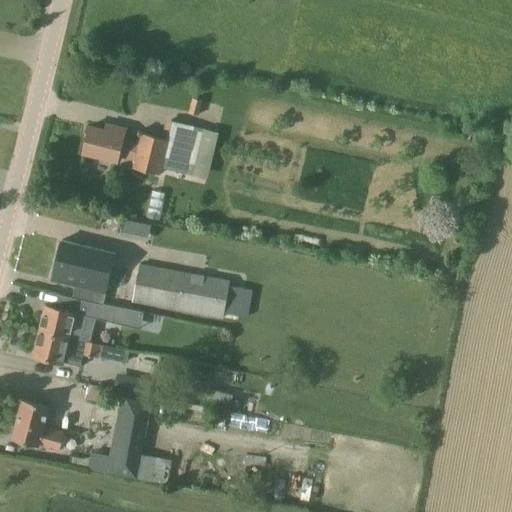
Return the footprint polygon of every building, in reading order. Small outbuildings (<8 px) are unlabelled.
[(199,116),(203,101),(193,98),(189,113),(199,116)] [(172,121),(167,140),(169,140),(162,168),(188,174),(199,128),(172,121)] [(169,140),(167,140),(142,133),(140,144),(123,140),(126,129),(107,125),(105,130),(90,127),(83,154),(118,162),(119,157),(135,161),(134,168),(160,175),(162,168),(169,140)] [(123,219),(119,233),(145,240),(149,226),(123,219)] [(73,297),(103,305),(116,254),(61,241),(52,280),(75,286),(73,297)] [(248,318),(254,290),(230,286),(231,281),(139,264),(133,302),(223,319),(224,314),(248,318)] [(105,305),(101,320),(141,329),(145,312),(105,304),(105,305)] [(95,318),(75,314),(45,307),(39,334),(89,344),(95,318)] [(89,344),(39,334),(34,357),(64,363),(81,367),(83,355),(98,358),(100,346),(89,344)] [(230,409),(233,395),(210,389),(207,403),(230,409)] [(111,457),(135,461),(136,456),(147,403),(123,398),(111,457)] [(60,450),(65,433),(44,427),(50,406),(23,399),(12,440),(39,447),(39,445),(60,450)] [(132,478),(135,461),(111,457),(93,453),(90,469),(118,475),(118,476),(132,478)] [(136,456),(135,461),(132,478),(166,484),(169,462),(136,456)]
